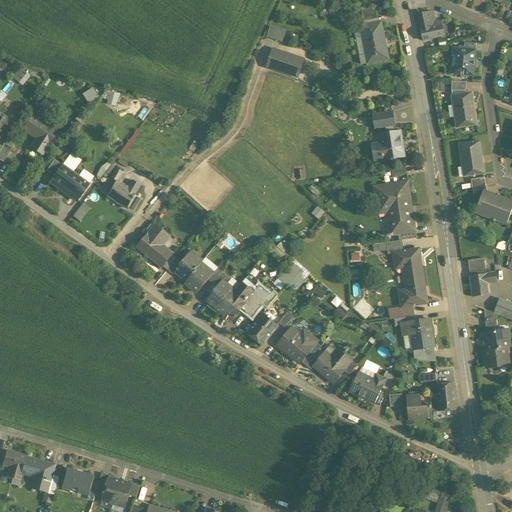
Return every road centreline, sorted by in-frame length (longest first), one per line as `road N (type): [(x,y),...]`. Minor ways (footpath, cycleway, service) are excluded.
road 1 (unclassified): [(0,184),(302,385),(480,472)]
road 2 (residential): [(480,472),(402,0)]
road 3 (unclassified): [(0,429),(255,506)]
road 4 (residential): [(497,27),(487,81),(501,180),(511,184)]
